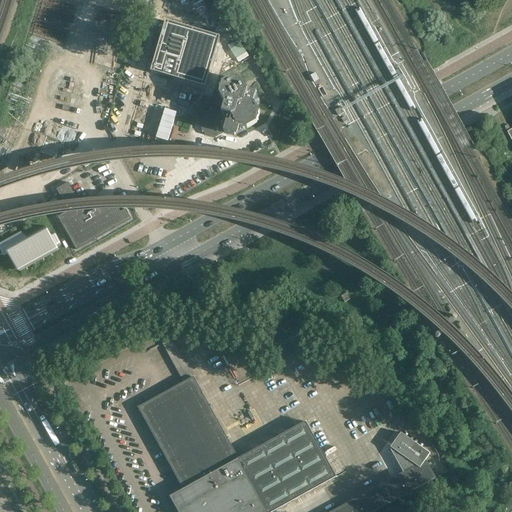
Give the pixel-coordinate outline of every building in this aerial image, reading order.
[(489,11),(486,4),(480,8),(483,14),(489,11)] [(166,22),(151,72),(163,76),(161,79),(162,79),(163,76),(173,79),(172,82),(173,79),(205,88),(220,38),(166,22)] [(242,82),(232,79),(222,84),(219,95),(224,104),(222,113),(212,110),(203,115),(199,113),(195,125),(200,126),(205,135),(215,138),(224,133),(235,136),(238,126),(247,129),(257,124),(260,113),(256,107),(254,104),(257,95),(252,93),(248,91),(242,82)] [(68,183),(56,190),(68,211),(58,217),(76,250),(131,219),(125,209),(120,212),(113,199),(86,214),(68,183)] [(5,255),(6,255),(7,255),(9,254),(10,254),(11,254),(12,254),(12,255),(19,267),(19,268),(20,268),(21,268),(60,246),(61,246),(61,245),(61,244),(56,235),(55,234),(54,234),(52,235),(51,235),(50,234),(46,227),(46,226),(45,226),(44,226),(28,235),(27,235),(26,234),(23,232),(22,231),(21,231),(0,243),(0,246),(5,255)] [(285,343),(278,330),(264,339),(270,351),(285,343)] [(183,490),(239,459),(193,377),(138,408),(183,490)] [(306,422),(239,459),(183,490),(170,497),(177,511),(273,511),(336,478),(306,422)] [(426,460),(430,454),(401,433),(390,449),(403,473),(331,511),(375,511),(436,479),(426,460)]
